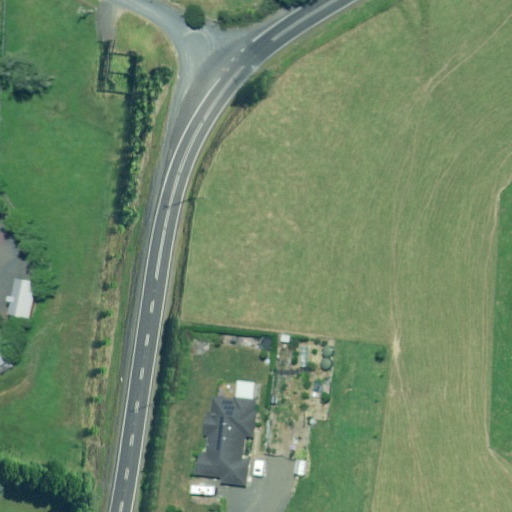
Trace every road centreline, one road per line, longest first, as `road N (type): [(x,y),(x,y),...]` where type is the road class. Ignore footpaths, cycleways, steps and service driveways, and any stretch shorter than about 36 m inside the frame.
road 1 (tertiary): [(117,511),(172,183),(198,122),(238,70)]
road 2 (unclassified): [(238,70),(108,0)]
road 3 (tertiary): [(238,70),(336,0)]
